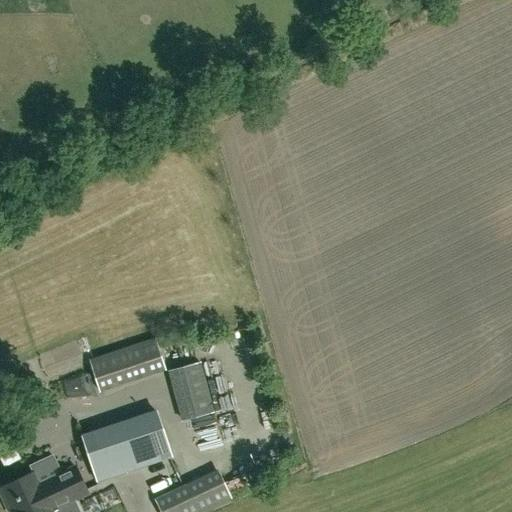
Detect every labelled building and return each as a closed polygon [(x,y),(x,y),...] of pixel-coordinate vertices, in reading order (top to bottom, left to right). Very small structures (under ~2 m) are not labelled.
[(182,421),(213,414),(200,363),(170,370),(182,421)] [(89,434),(97,477),(174,462),(169,436),(166,436),(163,419),(89,434)] [(190,465),(221,461),(215,422),(185,427),(190,465)] [(54,511),(49,500),(68,493),(59,472),(39,481),(34,470),(0,485),(0,495),(7,511),(54,511)] [(162,497),(168,511),(203,511),(236,499),(225,472),(162,497)]
